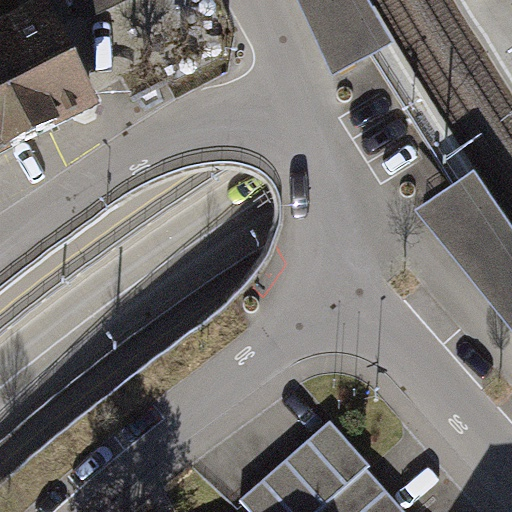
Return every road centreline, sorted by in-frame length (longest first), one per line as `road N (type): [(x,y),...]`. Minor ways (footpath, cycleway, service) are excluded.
road 1 (primary): [(0,393),(197,242),(511,65)]
road 2 (residential): [(84,511),(363,270)]
road 3 (residential): [(0,243),(287,66)]
road 4 (residential): [(511,466),(423,366),(363,270)]
road 5 (residential): [(363,270),(287,66)]
